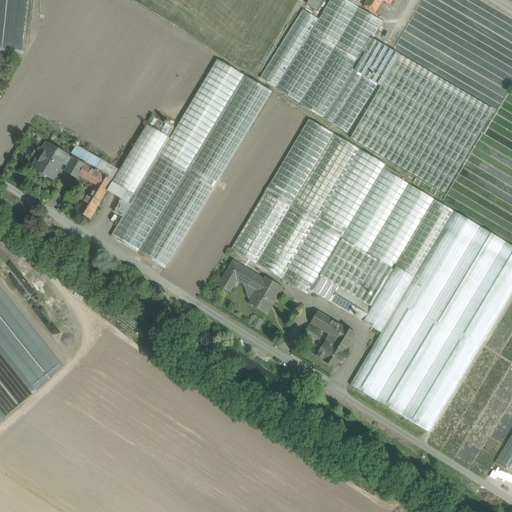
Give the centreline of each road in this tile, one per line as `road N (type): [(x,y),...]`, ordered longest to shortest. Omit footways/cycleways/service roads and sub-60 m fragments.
road 1 (unclassified): [(511,501),(0,180)]
road 2 (track): [(0,429),(82,354),(87,339),(76,301),(0,238)]
